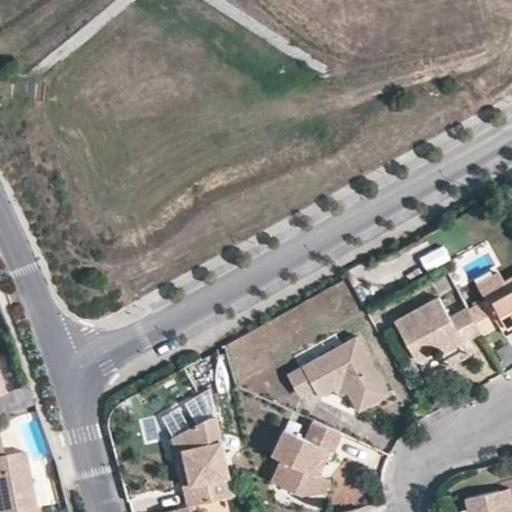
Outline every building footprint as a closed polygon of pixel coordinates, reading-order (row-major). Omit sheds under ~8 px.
[(511,0),(393,0),(446,34),(456,26),(496,46),(511,18),(511,0)] [(422,258),(429,272),(452,261),(445,247),(422,258)] [(503,289),(467,309),(480,332),(496,324),(502,334),(511,328),(511,273),(499,280),(503,289)] [(467,309),(464,303),(446,313),(438,298),(394,322),(416,361),(437,349),(440,353),(480,332),(467,309)] [(316,397),(331,389),(341,383),(346,392),(358,412),(389,394),(355,337),(300,369),(313,392),(316,397)] [(313,392),(300,369),(287,377),(301,399),(313,392)] [(341,383),(331,389),(336,398),(346,392),(341,383)] [(210,421),(199,401),(172,416),(182,436),(210,421)] [(210,421),(182,436),(187,462),(191,463),(194,472),(191,476),(191,480),(192,484),(184,486),(189,509),(235,498),(218,420),(210,421)] [(330,453),(340,433),(312,420),(304,440),(284,432),(273,458),(281,461),(271,484),(304,499),(312,497),(321,477),(318,476),(311,473),(322,449),(329,452),(330,453)] [(187,462),(182,436),(174,440),(184,486),(192,484),(191,480),(191,476),(194,472),(191,463),(187,462)] [(378,466),(381,449),(353,443),(350,460),(378,466)] [(38,511),(38,506),(34,506),(23,449),(0,453),(0,511),(38,511)] [(311,473),(318,476),(329,452),(322,449),(311,473)] [(321,477),(312,497),(323,495),(329,481),(321,477)] [(464,497),(467,511),(511,511),(507,488),(464,497)]
